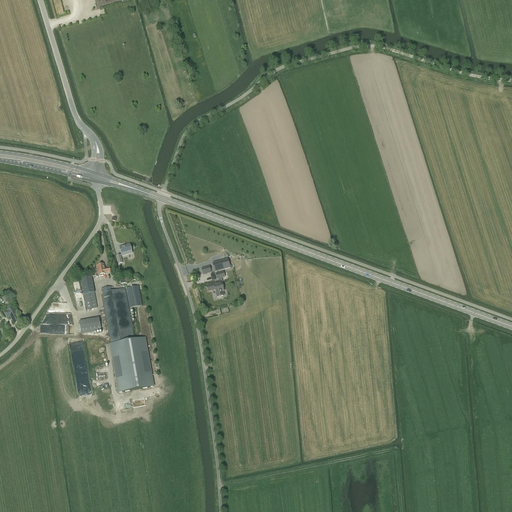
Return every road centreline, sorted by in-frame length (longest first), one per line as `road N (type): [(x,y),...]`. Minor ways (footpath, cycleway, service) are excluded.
road 1 (unclassified): [(161,198),(186,131),(281,67),(364,45),(511,80)]
road 2 (primary): [(511,327),(161,198)]
road 3 (unclassified): [(220,511),(197,327),(160,218),(161,198)]
road 4 (unclassified): [(0,355),(98,225),(96,176)]
road 5 (unclassified): [(96,176),(97,145),(74,115),(39,0)]
